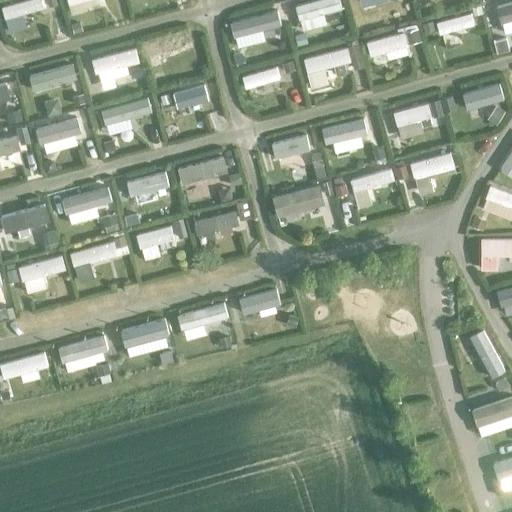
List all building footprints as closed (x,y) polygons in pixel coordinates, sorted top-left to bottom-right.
[(43,8),(41,0),(25,0),(0,6),(0,7),(3,18),(43,8)] [(340,10),(337,0),(320,0),(295,7),(298,21),(340,10)] [(511,20),(511,2),(496,7),(500,23),(511,20)] [(280,25),(277,10),(229,22),(233,37),(280,25)] [(474,26),(471,14),(436,23),(439,35),(474,26)] [(406,47),(402,33),(366,43),(370,57),(406,47)] [(349,60),(346,46),(302,57),(310,87),(327,83),(323,67),(332,64),(335,74),(338,75),(342,74),(345,71),(342,62),(349,60)] [(137,63),(133,49),(90,60),(94,74),(137,63)] [(76,80),(72,65),(27,76),(31,91),(76,80)] [(279,80),(276,68),(242,77),(245,90),(279,80)] [(0,103),(9,101),(5,84),(0,84),(0,103)] [(502,100),(498,84),(462,94),(466,110),(502,100)] [(203,85),(171,94),(175,109),(207,101),(203,85)] [(149,113),(145,99),(100,110),(104,124),(149,113)] [(430,119),(426,103),(392,112),(396,128),(430,119)] [(80,133),(76,118),(34,129),(38,145),(80,133)] [(366,136),(363,120),(321,128),(324,144),(366,136)] [(0,156),(20,152),(17,137),(0,140),(0,156)] [(308,152),(305,137),(271,144),(274,159),(308,152)] [(511,178),(511,149),(499,170),(511,178)] [(454,170),(450,154),(408,164),(412,180),(454,170)] [(226,173),(222,159),(177,169),(181,183),(226,173)] [(393,181),(390,169),(350,179),(353,191),(393,181)] [(168,187),(165,173),(126,182),(129,197),(168,187)] [(324,205),(318,185),(271,198),(276,218),(324,205)] [(511,210),(511,193),(488,185),(483,199),(511,210)] [(110,203),(106,188),(60,200),(64,215),(110,203)] [(47,222),(43,205),(0,216),(0,218),(4,233),(47,222)] [(238,227),(234,212),(194,221),(198,237),(238,227)] [(173,240),(169,226),(136,235),(140,250),(173,240)] [(122,235),(111,238),(115,252),(126,249),(122,235)] [(511,256),(511,238),(479,239),(479,257),(511,256)] [(114,257),(110,243),(69,255),(72,269),(114,257)] [(64,271),(60,256),(17,268),(21,283),(64,271)] [(511,303),(511,286),(495,291),(499,307),(511,303)] [(279,305),(275,289),(238,299),(242,315),(279,305)] [(226,318),(222,304),(176,317),(180,330),(226,318)] [(167,335),(163,319),(119,331),(124,347),(167,335)] [(503,372),(481,331),(468,338),(491,379),(503,372)] [(108,352),(103,335),(57,348),(62,365),(108,352)] [(47,367),(44,353),(0,364),(0,367),(3,379),(47,367)] [(511,414),(511,396),(470,411),(475,427),(511,414)] [(511,476),(511,457),(490,465),(496,482),(511,476)]
